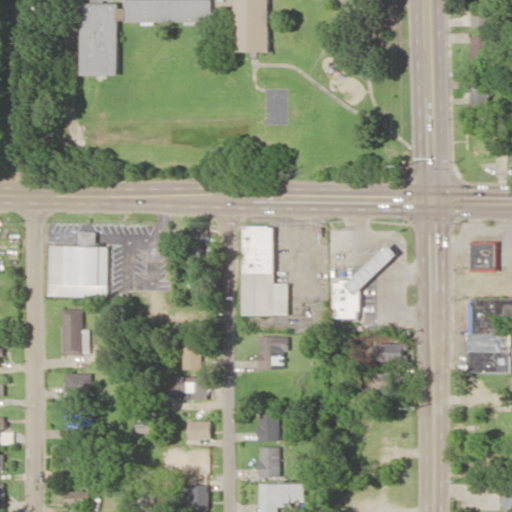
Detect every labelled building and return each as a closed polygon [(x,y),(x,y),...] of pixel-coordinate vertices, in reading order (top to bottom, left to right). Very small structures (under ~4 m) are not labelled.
[(121,21),(215,21),(214,0),(127,0),(127,3),(84,3),(84,74),(121,74),(121,21)] [(273,50),(272,0),(238,0),(238,50),(273,50)] [(472,0),(474,27),(492,26),(491,0),(472,0)] [(472,34),(473,106),(494,105),(493,34),(472,34)] [(246,225),(246,314),(292,314),(291,282),(278,282),(278,225),(246,225)] [(98,231),(82,231),(82,244),(98,245),(98,231)] [(473,270),(499,270),(500,241),(473,240),(473,270)] [(336,317),(363,318),(363,288),(400,253),(391,243),(353,279),(343,278),(336,284),(336,317)] [(110,296),(111,245),(53,245),(52,295),(110,296)] [(511,297),(471,297),(470,371),(511,371),(511,333),(499,333),(499,316),(511,316),(511,297)] [(65,354),(90,353),(90,329),(85,329),(85,307),(65,307),(65,354)] [(291,350),(292,335),(262,335),(262,368),(287,368),(287,350),(291,350)] [(203,368),(204,336),(186,336),(185,368),(203,368)] [(408,342),(379,342),(380,360),(408,360),(408,342)] [(375,371),(373,388),(381,389),(381,393),(393,394),(395,372),(375,371)] [(93,372),(67,373),(68,393),(93,392),(93,372)] [(173,396),(209,398),(210,376),(174,375),(173,396)] [(261,439),(282,440),(282,409),(262,409),(261,439)] [(214,438),(214,420),(191,420),(191,438),(214,438)] [(282,445),(261,446),(262,476),(283,476),(282,445)] [(194,474),(211,473),(211,447),(193,448),(194,474)] [(87,470),(88,452),(69,452),(68,469),(87,470)] [(307,483),(261,482),(261,511),(279,511),(280,506),(294,506),(294,501),(307,501),(307,483)] [(192,510),(210,510),(211,484),(193,484),(192,510)] [(68,504),(92,505),(92,490),(68,489),(68,504)]
